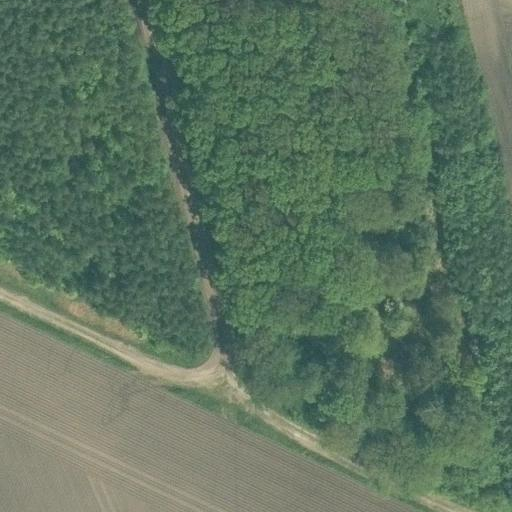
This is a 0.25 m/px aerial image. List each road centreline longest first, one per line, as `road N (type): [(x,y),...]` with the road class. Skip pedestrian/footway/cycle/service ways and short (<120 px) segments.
road 1 (track): [(148,0),(241,402)]
road 2 (track): [(0,290),(241,402)]
road 3 (track): [(241,402),(472,511)]
